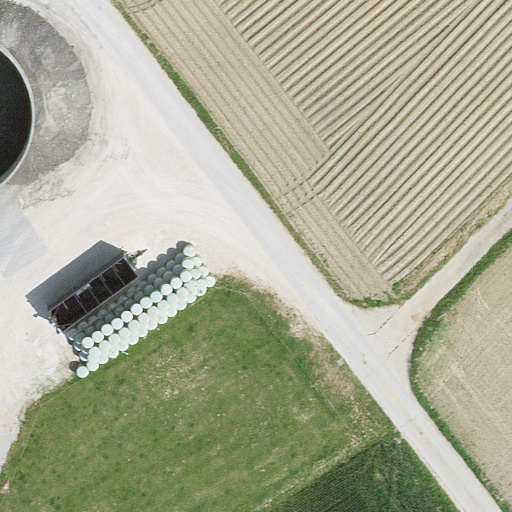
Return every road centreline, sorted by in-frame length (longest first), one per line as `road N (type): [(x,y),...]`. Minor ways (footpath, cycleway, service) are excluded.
road 1 (track): [(468,511),(72,0)]
road 2 (track): [(356,367),(511,203)]
